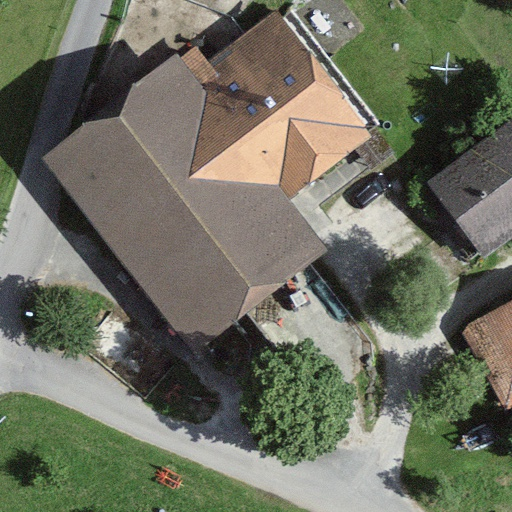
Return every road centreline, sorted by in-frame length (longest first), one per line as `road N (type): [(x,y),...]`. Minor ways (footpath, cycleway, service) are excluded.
road 1 (unclassified): [(347,511),(0,363)]
road 2 (unclassified): [(0,248),(92,0)]
